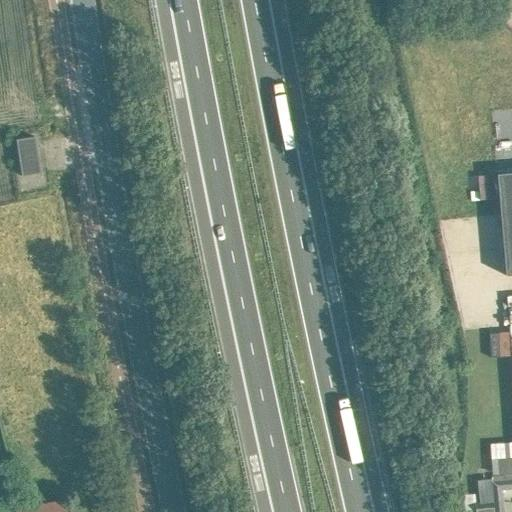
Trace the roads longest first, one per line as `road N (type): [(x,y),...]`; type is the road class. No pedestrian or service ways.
road 1 (trunk): [(174,0),(283,511)]
road 2 (trunk): [(357,511),(249,0)]
road 3 (tertiary): [(174,511),(82,0)]
